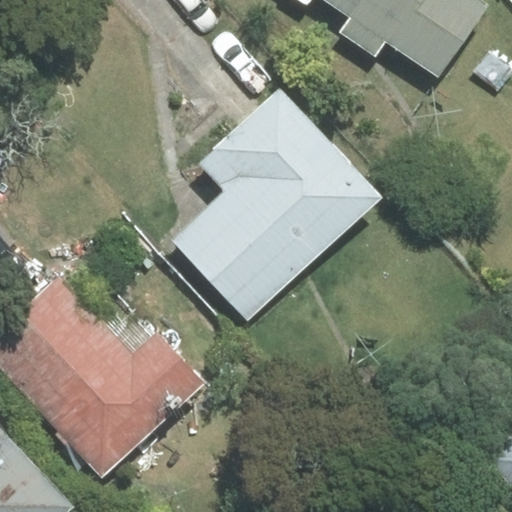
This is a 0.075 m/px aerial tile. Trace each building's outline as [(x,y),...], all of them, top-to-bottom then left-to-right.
[(304,0),(307,2),(308,0),(326,0),(352,17),(342,32),(376,55),(386,40),(438,76),(487,5),(478,0),(304,0)] [(169,233),(241,314),(377,193),(275,80),(191,155),(220,187),(169,233)] [(55,265),(0,318),(0,370),(99,474),(196,381),(141,323),(125,339),(55,265)] [(0,511),(68,511),(0,431),(0,511)] [(511,440),(493,459),(511,479),(511,440)]
